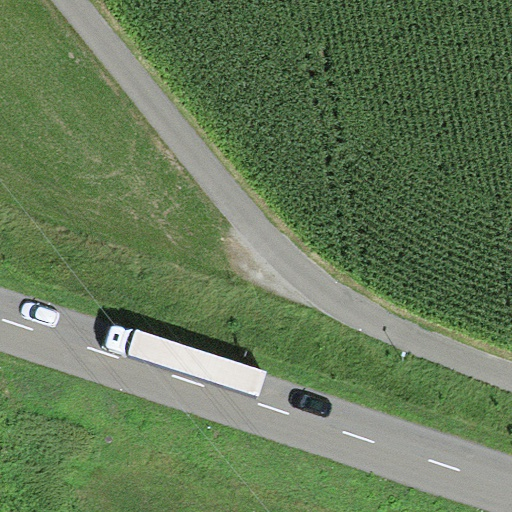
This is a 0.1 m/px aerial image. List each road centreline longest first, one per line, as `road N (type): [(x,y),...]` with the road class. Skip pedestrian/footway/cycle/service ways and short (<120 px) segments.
road 1 (residential): [(511,366),(315,287),(67,0)]
road 2 (tertiary): [(511,490),(0,321)]
